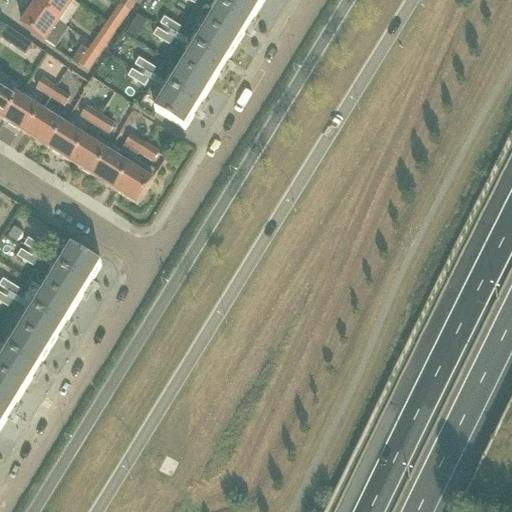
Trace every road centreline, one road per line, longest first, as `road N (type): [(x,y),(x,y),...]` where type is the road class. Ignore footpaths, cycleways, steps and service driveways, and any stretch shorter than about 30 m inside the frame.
road 1 (secondary): [(96,511),(412,0)]
road 2 (secondary): [(349,0),(34,511)]
road 3 (motorway): [(511,223),(369,511)]
road 4 (residential): [(316,0),(154,264)]
road 5 (residential): [(154,264),(0,511)]
road 6 (motorway): [(417,511),(511,318)]
road 7 (residential): [(0,170),(154,264)]
